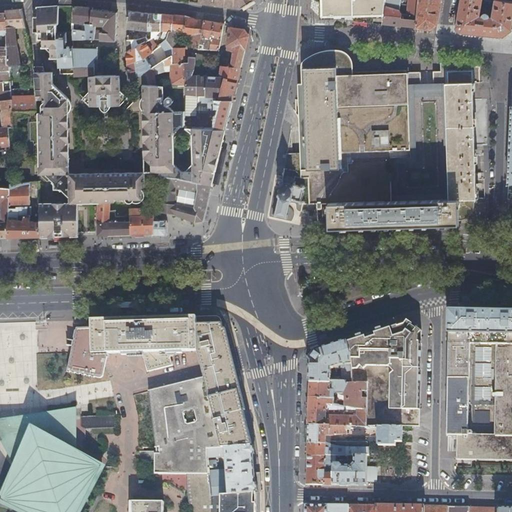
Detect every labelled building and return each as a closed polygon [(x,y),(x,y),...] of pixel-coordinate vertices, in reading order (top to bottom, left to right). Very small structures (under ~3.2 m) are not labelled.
[(198,0),(198,3),(207,4),(245,9),(249,7),(252,5),(253,0),(198,0)] [(381,23),(383,6),(381,6),(381,0),(320,0),(320,15),(351,14),(351,20),(352,20),(358,21),(372,22),(381,23)] [(383,6),(381,23),(399,25),(416,27),(417,0),(381,0),(381,6),(383,6)] [(417,0),(416,27),(429,28),(435,24),(438,0),(417,0)] [(510,28),(511,18),(511,0),(507,0),(492,0),(490,16),(489,15),(489,14),(488,13),(488,12),(487,12),(486,11),(485,11),(484,11),(483,11),(482,11),(481,12),(481,13),(480,14),(479,14),(480,0),(458,0),(455,25),(459,31),(465,32),(500,35),(506,31),(510,28)] [(51,57),(59,57),(58,33),(58,23),(59,23),(58,5),(37,6),(37,15),(33,16),(34,31),(38,31),(39,39),(43,38),(43,46),(45,46),(51,46),(51,52),(51,57)] [(72,22),(73,39),(79,39),(86,38),(93,39),(95,24),(90,23),(92,8),(92,7),(72,5),(72,22)] [(24,26),(20,8),(4,10),(4,12),(5,12),(6,41),(6,47),(6,63),(10,67),(20,65),(14,27),(24,26)] [(116,11),(92,8),(90,23),(95,24),(103,24),(103,31),(100,31),(99,39),(115,39),(116,11)] [(126,10),(126,28),(147,30),(148,12),(126,10)] [(152,36),(155,33),(158,31),(160,30),(161,13),(148,12),(147,30),(144,37),(145,39),(149,37),(152,36)] [(160,37),(165,38),(169,30),(172,30),(173,14),(161,13),(160,30),(158,31),(160,33),(160,37)] [(184,47),(185,47),(186,47),(187,45),(198,47),(203,19),(196,18),(183,15),(173,14),(172,30),(169,30),(165,38),(169,45),(173,48),(179,47),(179,32),(190,34),(189,43),(185,43),(184,47)] [(203,19),(198,47),(202,48),(206,48),(218,49),(218,48),(221,35),(223,23),(203,19)] [(227,50),(226,58),(227,58),(227,64),(240,66),(245,44),(248,34),(245,31),(243,29),(229,27),(227,50)] [(59,66),(60,66),(61,74),(74,74),(73,50),(73,47),(66,47),(66,41),(67,40),(66,33),(58,33),(59,57),(59,66)] [(126,50),(143,40),(145,39),(144,37),(135,38),(126,39),(126,50)] [(185,62),(185,61),(185,47),(184,47),(179,47),(173,48),(169,45),(165,38),(163,40),(160,43),(164,49),(172,49),(172,54),(171,55),(172,62),(184,62),(185,62)] [(146,55),(150,51),(143,40),(126,50),(126,52),(127,63),(143,57),(146,55)] [(0,99),(10,99),(10,78),(10,67),(6,63),(6,47),(0,46),(0,99)] [(337,226),(359,225),(360,228),(377,228),(377,225),(397,224),(410,223),(427,223),(444,222),(458,222),(458,218),(462,217),(466,216),(468,213),(471,211),(473,206),(474,202),(474,197),(476,196),(473,81),(479,81),(479,65),(452,62),(439,60),(440,69),(421,69),(417,70),(394,71),(368,72),(352,73),(351,61),(350,58),(349,56),(347,54),(345,52),(342,50),(339,49),(335,48),(328,48),(325,48),(320,49),(315,51),(301,63),(300,64),(300,65),(300,66),(301,82),(296,82),(297,87),(300,177),(308,177),(309,203),(329,202),(330,226),(337,226)] [(73,50),(74,74),(75,76),(89,76),(93,76),(93,59),(96,59),(96,50),(73,50)] [(196,60),(198,52),(193,51),(192,56),(189,56),(189,61),(185,61),(185,62),(184,62),(184,74),(192,74),(195,67),(196,60)] [(150,69),(165,59),(161,52),(147,60),(150,69)] [(210,55),(198,52),(196,60),(208,63),(209,61),(210,55)] [(184,74),(184,62),(172,62),(171,55),(165,59),(150,69),(142,74),(139,74),(139,75),(141,83),(155,83),(153,73),(165,70),(170,70),(169,84),(184,84),(184,74)] [(142,74),(150,69),(147,60),(144,63),(143,57),(127,63),(129,77),(139,75),(139,74),(142,74)] [(226,58),(222,57),(220,64),(219,76),(226,77),(226,79),(236,81),(238,74),(240,66),(227,64),(227,58),(226,58)] [(42,64),(32,62),(34,85),(35,97),(42,97),(42,100),(41,101),(41,102),(41,103),(41,104),(41,105),(42,106),(43,107),(44,108),(45,108),(45,111),(37,112),(38,173),(49,172),(55,177),(51,181),(60,189),(63,186),(69,190),(69,202),(39,202),(39,205),(39,220),(39,235),(39,236),(67,235),(67,234),(77,234),(77,202),(98,201),(99,202),(109,201),(114,200),(114,198),(126,198),(127,198),(127,199),(128,199),(129,199),(130,199),(131,198),(133,199),(134,199),(136,199),(137,199),(138,198),(140,197),(141,196),(142,195),(142,194),(143,193),(143,191),(143,190),(143,188),(142,187),(142,186),(139,183),(143,183),(143,172),(67,172),(67,104),(71,104),(71,101),(70,100),(70,99),(69,98),(53,84),(53,72),(43,72),(42,64)] [(195,73),(195,74),(195,104),(201,104),(201,107),(208,107),(208,106),(212,106),(214,106),(215,98),(231,100),(234,91),(236,81),(226,79),(226,77),(219,76),(195,73)] [(119,89),(119,79),(117,80),(115,80),(114,74),(96,76),(93,76),(93,80),(89,80),(90,88),(82,96),(89,104),(100,104),(100,105),(101,106),(101,107),(102,108),(104,109),(105,110),(106,108),(108,107),(109,105),(110,103),(120,103),(127,96),(119,89)] [(195,74),(192,74),(184,74),(184,84),(185,123),(184,125),(192,126),(194,126),(194,113),(195,104),(195,74)] [(194,126),(192,126),(192,162),(185,170),(173,170),(172,130),(182,123),(182,108),(174,108),(169,105),(169,103),(172,102),(174,100),(174,98),(173,96),(172,95),(171,94),(168,94),(167,94),(166,96),(165,98),(162,98),(162,84),(155,83),(141,83),(141,95),(140,96),(139,98),(138,102),(142,102),(143,154),(150,162),(150,170),(159,170),(159,174),(210,183),(217,154),(224,127),(194,126)] [(34,85),(10,88),(10,99),(10,110),(36,108),(35,97),(34,85)] [(211,113),(194,113),(194,126),(224,127),(228,114),(231,100),(215,98),(214,106),(212,106),(211,113)] [(10,110),(10,99),(0,99),(0,102),(2,126),(0,126),(0,145),(3,146),(7,145),(7,126),(10,126),(10,110)] [(205,202),(210,183),(159,174),(160,180),(161,210),(174,213),(194,220),(202,219),(206,202),(205,202)] [(276,215),(283,216),(290,217),(293,199),(302,201),(303,187),(304,185),(303,184),(301,183),(299,185),(298,185),(295,184),(296,181),(294,181),(292,178),(290,177),(288,176),(285,176),(283,178),(282,178),(276,215)] [(29,181),(7,182),(7,186),(7,203),(29,202),(29,181)] [(109,210),(109,201),(99,202),(97,203),(97,233),(131,232),(130,221),(109,219),(109,214),(111,214),(111,210),(109,210)] [(29,211),(29,205),(19,205),(16,208),(7,208),(7,236),(39,235),(39,220),(29,219),(29,214),(25,214),(24,216),(23,216),(23,219),(17,219),(17,211),(29,211)] [(130,215),(130,221),(131,232),(152,232),(153,232),(154,213),(153,213),(141,214),(140,206),(130,207),(130,215)] [(158,218),(154,213),(153,232),(152,232),(152,234),(166,234),(166,227),(166,220),(164,219),(158,218)] [(449,309),(447,376),(469,376),(469,342),(511,342),(511,310),(498,310),(487,310),(477,310),(457,309),(449,309)] [(91,319),(91,327),(92,353),(108,353),(142,351),(170,350),(198,349),(197,323),(197,315),(91,319)] [(415,424),(419,424),(420,357),(421,329),(407,319),(377,329),(346,339),(351,364),(351,369),(394,367),(396,403),(404,403),(404,424),(415,424)] [(202,366),(204,376),(222,445),(251,443),(231,358),(223,329),(221,325),(219,323),(197,323),(198,349),(202,366)] [(106,362),(108,353),(92,353),(91,327),(76,327),(75,330),(74,330),(73,337),(74,337),(73,340),(71,339),(67,338),(67,340),(66,343),(70,344),(69,345),(72,346),(70,354),(67,370),(91,376),(92,375),(102,377),(106,362)] [(329,379),(330,379),(330,367),(334,367),(334,369),(342,367),(342,365),(351,364),(346,339),(333,343),(316,349),(312,354),(309,358),(309,373),(308,381),(329,381),(329,379)] [(469,376),(447,376),(447,388),(446,394),(447,394),(447,393),(447,394),(447,434),(457,434),(456,458),(511,458),(511,342),(469,342),(469,376)] [(170,350),(142,351),(145,360),(148,370),(172,364),(170,356),(170,350)] [(345,369),(351,369),(351,364),(342,365),(342,367),(334,369),(334,367),(330,367),(330,379),(343,379),(343,372),(345,369)] [(357,408),(366,410),(366,380),(352,380),(351,369),(345,369),(343,372),(343,379),(330,379),(329,379),(329,381),(308,381),(309,381),(309,390),(327,390),(327,389),(332,388),(347,387),(347,406),(357,408)] [(207,446),(222,445),(204,376),(150,389),(157,446),(157,452),(157,455),(157,473),(177,473),(182,473),(187,473),(209,473),(209,472),(207,455),(207,446)] [(309,390),(308,396),(332,396),(332,388),(327,389),(327,390),(309,390)] [(154,447),(157,446),(150,389),(148,390),(148,393),(154,447)] [(308,424),(365,424),(367,425),(366,410),(357,408),(357,415),(328,414),(328,410),(326,410),(327,404),(333,404),(333,403),(333,396),(332,396),(308,396),(308,403),(308,424)] [(42,417),(0,418),(0,437),(7,447),(19,464),(3,497),(1,496),(0,498),(27,511),(78,511),(102,464),(101,463),(99,465),(73,452),(73,441),(85,447),(86,427),(92,427),(114,427),(113,414),(91,415),(79,415),(47,417),(42,417)] [(365,424),(308,424),(304,424),(304,429),(304,434),(307,434),(307,441),(325,441),(326,434),(341,433),(341,436),(349,436),(349,434),(358,433),(358,431),(365,430),(365,424)] [(378,425),(378,440),(378,444),(394,444),(394,440),(401,440),(401,425),(378,425)] [(307,453),(333,453),(349,454),(366,454),(368,454),(368,446),(348,446),(338,444),(328,441),(325,441),(307,441),(307,446),(307,453)] [(209,472),(209,473),(211,494),(255,492),(254,472),(252,443),(251,443),(222,445),(207,446),(207,455),(226,454),(228,476),(217,478),(216,471),(209,472)] [(333,466),(333,463),(330,463),(330,459),(333,459),(333,453),(307,453),(306,468),(306,483),(332,484),(333,470),(324,470),(324,466),(333,466)] [(334,463),(333,463),(333,466),(333,470),(332,484),(366,484),(366,454),(349,454),(349,457),(353,457),(353,461),(350,463),(341,463),(339,462),(336,462),(333,462),(334,463)] [(376,482),(377,466),(367,466),(366,481),(376,482)] [(254,511),(255,492),(211,494),(209,473),(187,473),(187,485),(189,511),(254,511)] [(131,511),(162,511),(163,501),(131,500),(131,511)] [(327,511),(348,511),(348,504),(305,503),(305,506),(305,508),(304,511),(327,511)]
